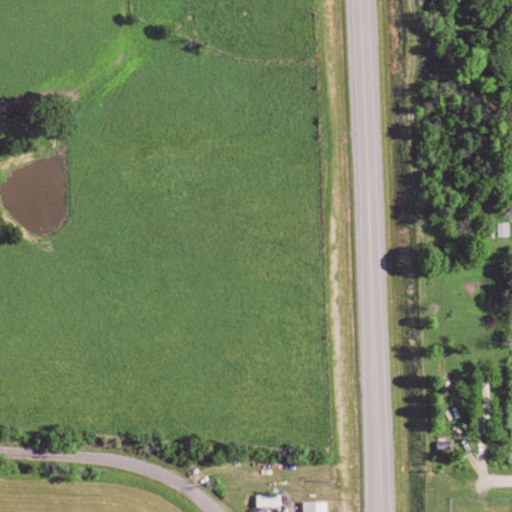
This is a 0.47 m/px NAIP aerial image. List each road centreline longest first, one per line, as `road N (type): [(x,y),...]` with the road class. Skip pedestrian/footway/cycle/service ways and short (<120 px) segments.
road 1 (primary): [(376,511),(361,0)]
road 2 (residential): [(0,455),(139,465),(209,511)]
